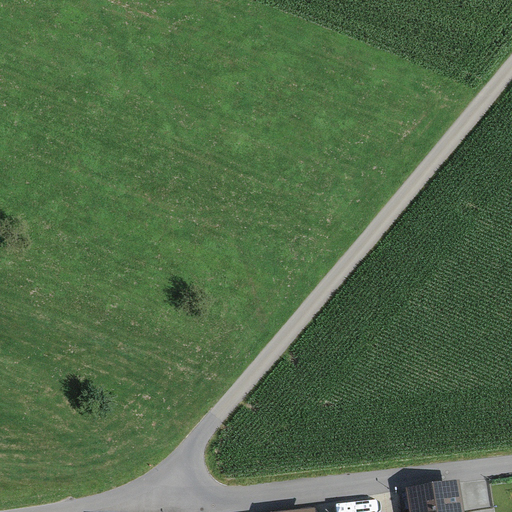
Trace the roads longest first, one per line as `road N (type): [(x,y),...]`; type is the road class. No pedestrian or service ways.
road 1 (residential): [(511,69),(270,361),(164,474)]
road 2 (residential): [(164,474),(202,498),(237,502),(511,469)]
road 3 (residential): [(164,474),(46,511)]
